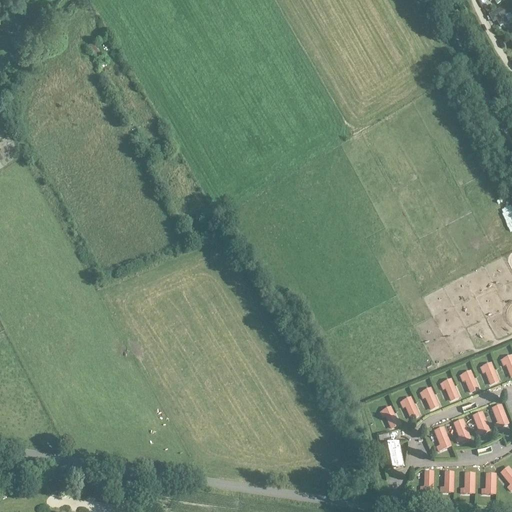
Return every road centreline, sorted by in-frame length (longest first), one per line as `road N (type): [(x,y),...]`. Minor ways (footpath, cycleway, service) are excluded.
road 1 (unclassified): [(406,511),(0,450)]
road 2 (track): [(511,144),(436,0)]
